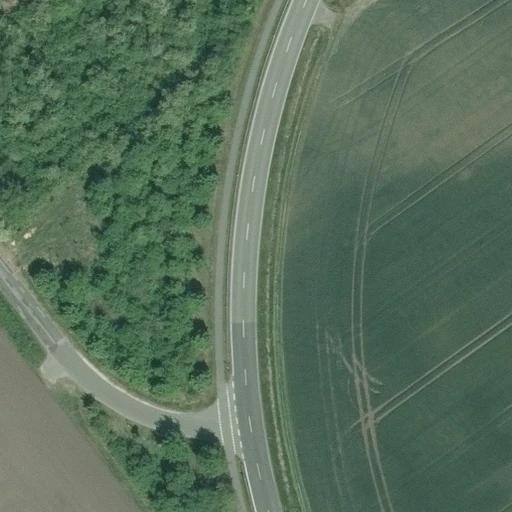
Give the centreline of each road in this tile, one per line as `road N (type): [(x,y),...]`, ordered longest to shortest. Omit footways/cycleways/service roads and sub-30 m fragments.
road 1 (tertiary): [(250,425),(248,231),(262,146),(308,0)]
road 2 (unclassified): [(0,268),(111,398),(185,426),(250,425)]
